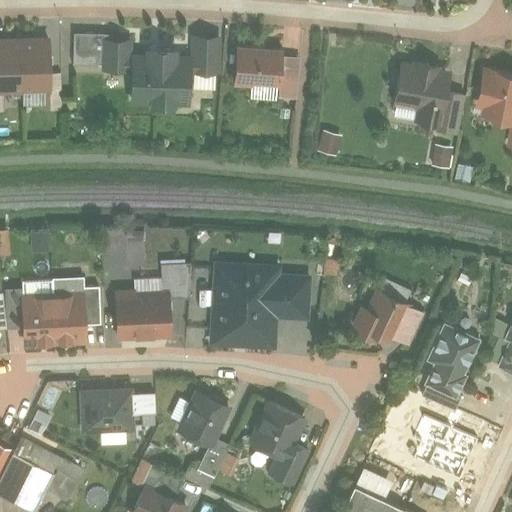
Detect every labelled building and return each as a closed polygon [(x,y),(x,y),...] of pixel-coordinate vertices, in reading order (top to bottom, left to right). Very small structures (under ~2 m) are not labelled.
[(102,38),(111,38),(111,35),(73,36),(73,66),(102,66),(102,38)] [(192,35),(192,53),(192,73),(219,73),(219,35),(192,35)] [(101,70),(131,71),(131,53),(131,39),(111,38),(102,38),(102,66),(101,70)] [(48,39),(0,40),(0,95),(51,93),(50,79),(48,39)] [(283,48),(236,45),(234,82),(236,83),(236,86),(252,87),(252,84),(280,85),(282,64),(283,48)] [(192,73),(192,53),(172,53),(172,47),(145,47),(145,53),(131,53),(131,71),(131,102),(150,102),(150,106),(176,106),(176,102),(191,102),(192,73)] [(411,64),(401,62),(394,105),(395,105),(417,109),(415,121),(415,123),(437,127),(440,113),(444,114),(452,71),(436,68),(437,64),(412,60),(411,64)] [(299,65),(282,64),(280,85),(280,97),(297,98),(299,65)] [(511,76),(486,71),(478,112),(486,114),(485,121),(511,126),(511,76)] [(60,78),(50,79),(51,93),(52,111),(62,110),(60,78)] [(415,121),(417,109),(395,105),(393,117),(415,121)] [(121,122),(103,122),(103,133),(121,133),(121,122)] [(342,135),(324,130),(318,150),(337,155),(342,135)] [(454,148),(435,144),(431,165),(450,169),(454,148)] [(284,231),(268,229),(266,245),(283,247),(284,231)] [(33,249),(50,248),(49,230),(32,231),(33,249)] [(328,234),(309,232),(307,257),(325,259),(328,234)] [(126,234),(117,233),(117,253),(126,253),(126,234)] [(114,239),(105,239),(106,257),(114,256),(114,239)] [(8,241),(0,240),(0,255),(8,255),(8,241)] [(280,260),(213,256),(208,343),(275,346),(277,314),(310,316),(313,272),(279,270),(280,260)] [(338,257),(327,256),(325,272),(337,273),(338,257)] [(164,262),(164,287),(170,287),(171,297),(188,296),(190,261),(184,262),(164,262)] [(448,275),(438,271),(434,281),(444,285),(448,275)] [(23,291),(20,291),(22,326),(22,342),(86,339),(85,322),(101,321),(99,284),(84,285),(83,274),(51,275),(52,290),(39,291),(25,291),(23,291)] [(114,288),(116,337),(172,335),(171,297),(170,287),(164,287),(163,287),(162,276),(135,277),(135,288),(114,288)] [(25,279),(25,291),(39,291),(39,279),(25,279)] [(405,309),(409,299),(375,284),(366,304),(360,301),(349,326),(363,332),(365,326),(392,338),(405,309)] [(7,326),(22,326),(20,291),(23,291),(22,286),(6,286),(7,326)] [(422,316),(405,309),(392,338),(409,345),(422,316)] [(477,332),(442,316),(425,355),(432,358),(422,380),(454,395),(467,365),(463,364),(477,332)] [(511,316),(500,345),(504,347),(496,364),(511,371),(511,316)] [(412,362),(404,358),(399,368),(408,369),(412,362)] [(131,389),(79,392),(81,434),(133,431),(131,389)] [(230,407),(195,390),(176,429),(210,446),(216,435),(230,407)] [(305,419),(264,401),(247,440),(275,453),(287,458),(294,444),(305,419)] [(402,452),(460,479),(487,422),(454,407),(447,421),(422,410),(402,452)] [(37,408),(29,430),(43,435),(52,414),(37,408)] [(0,471),(12,449),(6,445),(9,439),(0,434),(0,471)] [(61,455),(23,435),(0,476),(0,491),(34,510),(46,488),(55,472),(52,470),(61,455)] [(200,468),(214,475),(230,442),(216,435),(210,446),(200,468)] [(294,444),(287,458),(275,453),(266,472),(294,484),(309,451),(294,444)] [(236,455),(228,451),(219,469),(227,473),(236,455)] [(85,470),(61,455),(52,470),(55,472),(46,488),(67,501),(85,470)] [(143,483),(152,462),(141,457),(132,478),(143,483)] [(143,483),(175,497),(184,476),(152,462),(143,483)] [(200,468),(189,463),(184,474),(191,477),(190,480),(208,488),(214,475),(200,468)] [(354,484),(384,498),(393,479),(363,465),(354,484)] [(184,511),(188,503),(175,497),(143,483),(131,510),(129,511),(184,511)] [(384,498),(354,484),(340,511),(402,511),(404,508),(384,498)]
